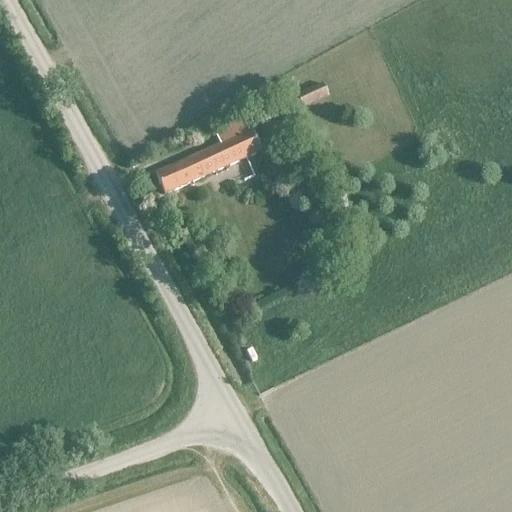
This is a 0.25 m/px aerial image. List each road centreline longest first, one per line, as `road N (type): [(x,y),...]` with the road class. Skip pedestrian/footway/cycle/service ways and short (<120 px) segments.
road 1 (unclassified): [(236,413),(10,0)]
road 2 (unclassified): [(236,413),(0,500)]
